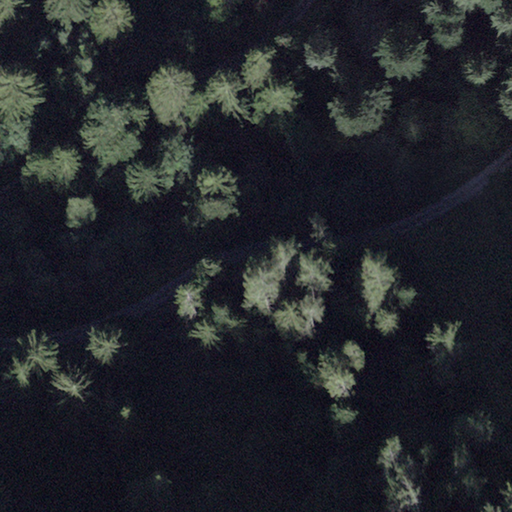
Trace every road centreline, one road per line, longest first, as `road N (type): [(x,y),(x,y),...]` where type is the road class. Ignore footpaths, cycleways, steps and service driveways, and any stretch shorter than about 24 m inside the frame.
road 1 (track): [(511,139),(438,199),(334,241),(217,250),(57,333),(0,332)]
road 2 (track): [(0,183),(135,91),(214,69),(289,0)]
